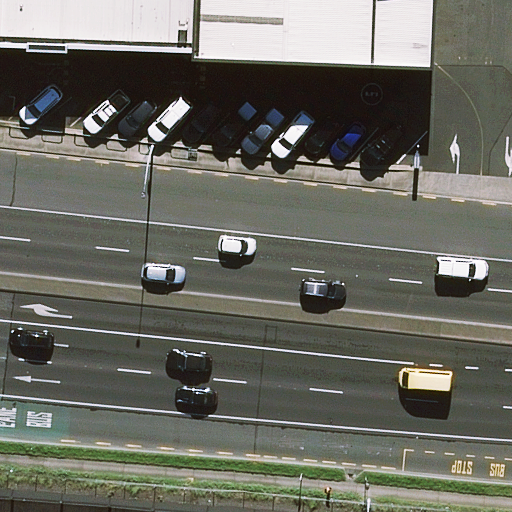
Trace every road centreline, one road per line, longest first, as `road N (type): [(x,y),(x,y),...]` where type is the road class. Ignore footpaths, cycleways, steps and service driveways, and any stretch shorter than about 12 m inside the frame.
road 1 (trunk): [(0,222),(511,275)]
road 2 (trunk): [(511,393),(0,358)]
